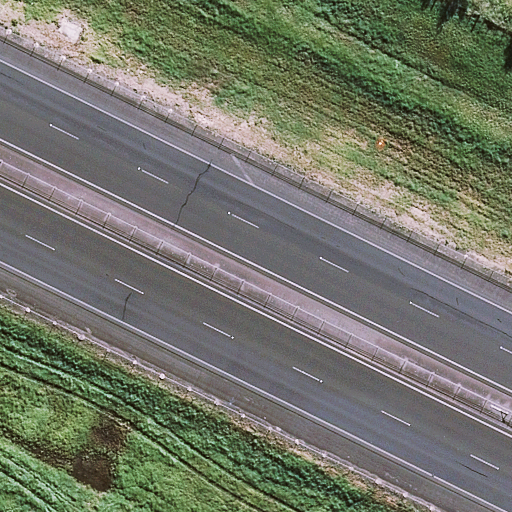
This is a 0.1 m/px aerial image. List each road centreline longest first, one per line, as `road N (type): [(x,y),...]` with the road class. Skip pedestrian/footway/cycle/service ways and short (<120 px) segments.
road 1 (motorway): [(511,471),(0,216)]
road 2 (motorway): [(0,101),(511,354)]
